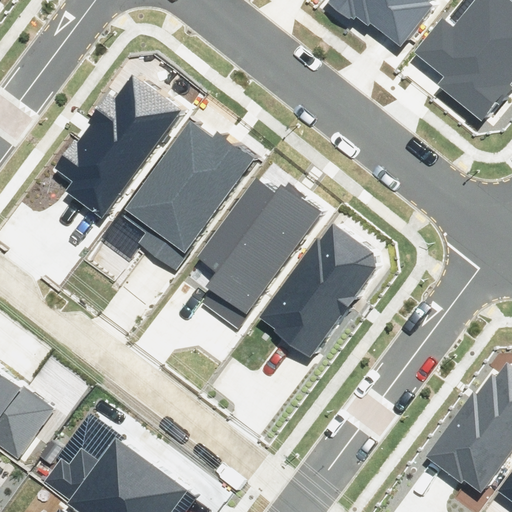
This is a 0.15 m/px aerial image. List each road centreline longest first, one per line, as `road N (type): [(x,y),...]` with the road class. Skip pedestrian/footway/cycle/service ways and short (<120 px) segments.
road 1 (residential): [(204,0),(500,243)]
road 2 (residential): [(0,277),(304,498)]
road 3 (residential): [(304,498),(500,243)]
road 4 (residential): [(97,0),(0,126)]
